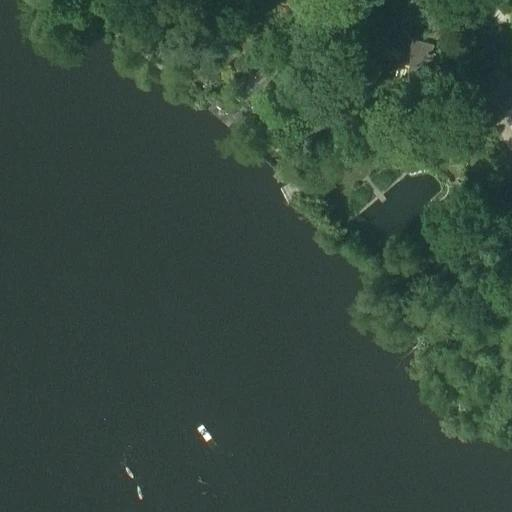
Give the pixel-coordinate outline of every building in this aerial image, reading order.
[(394,21),(389,36),(405,41),(402,51),(413,54),(411,60),(425,66),(431,47),(428,46),(431,37),(408,29),(409,26),(394,21)] [(409,67),(411,60),(413,54),(402,51),(405,41),(389,36),(376,31),(371,46),(409,67)] [(479,45),(484,54),(501,45),(495,35),(479,45)] [(247,81),(258,94),(263,89),(266,93),(272,87),(269,84),(278,76),(266,63),(247,81)] [(484,79),(490,89),(506,79),(500,70),(484,79)] [(471,247),(477,245),(476,243),(492,236),(491,233),(468,242),(471,247)] [(497,249),(492,236),(476,243),(477,245),(481,256),(497,249)]
